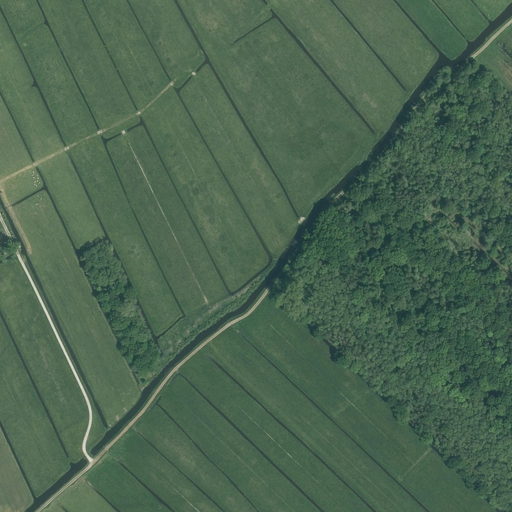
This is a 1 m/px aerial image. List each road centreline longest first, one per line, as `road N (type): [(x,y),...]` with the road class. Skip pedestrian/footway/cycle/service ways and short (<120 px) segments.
road 1 (track): [(479,52),(319,216),(260,302),(223,329)]
road 2 (track): [(93,461),(84,453),(89,404),(22,261),(26,243),(0,189)]
road 3 (track): [(39,511),(223,329)]
road 4 (track): [(0,180),(134,115),(201,51)]
